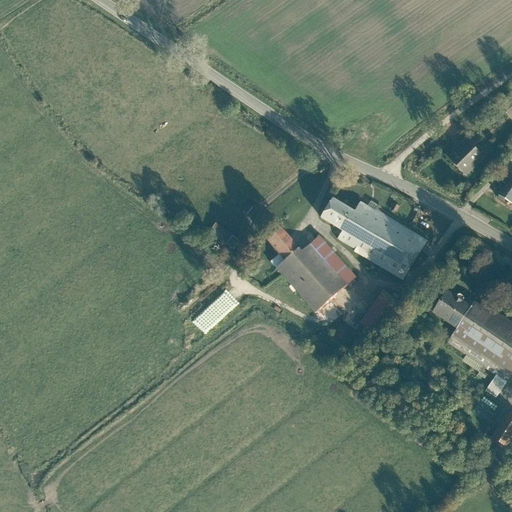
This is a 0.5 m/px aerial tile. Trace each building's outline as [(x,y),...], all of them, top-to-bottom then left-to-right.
[(511,97),(502,107),(511,118),(511,97)] [(466,177),(487,159),(470,139),(456,152),(460,156),(453,162),(466,177)] [(511,200),(511,179),(508,177),(505,183),(508,185),(503,196),(511,200)] [(405,281),(436,240),(378,204),(375,209),(362,201),(356,210),(337,198),(323,219),(347,234),(344,239),(361,249),(358,253),(405,281)] [(235,250),(242,240),(218,223),(211,233),(235,250)] [(303,252),(285,229),(269,241),(289,265),(303,252)] [(282,271),(318,312),(356,279),(322,240),(306,254),(304,252),(303,252),(289,265),(282,271)] [(404,306),(384,293),(364,324),(384,337),(404,306)] [(473,309),(450,293),(435,314),(459,330),(473,309)] [(508,383),(511,376),(511,320),(498,312),(496,315),(478,303),(473,309),(459,330),(450,345),(508,383)] [(509,450),(511,446),(511,412),(493,439),(509,450)]
